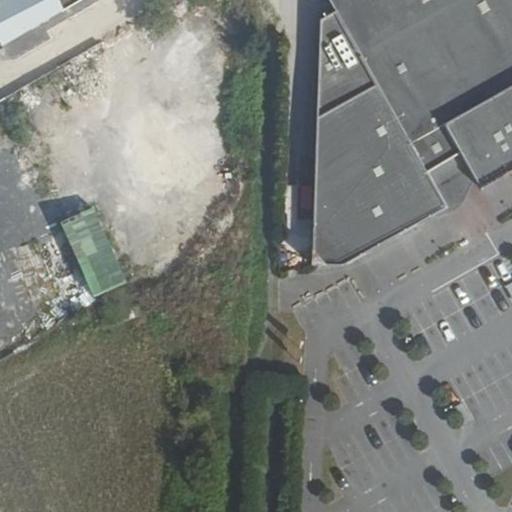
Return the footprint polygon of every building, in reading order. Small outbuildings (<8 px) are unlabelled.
[(0,0),(0,42),(2,46),(65,9),(60,0),(0,0)] [(345,261),(431,214),(435,214),(440,214),(450,211),(459,205),(463,202),(467,195),(470,187),(476,177),(481,186),(511,168),(511,0),(330,0),(336,9),(321,17),(314,260),(345,261)] [(63,106),(92,94),(77,60),(48,72),(63,106)] [(299,185),(300,208),(312,207),(311,185),(299,185)] [(71,228),(95,299),(128,288),(103,212),(69,223),(71,228)]
